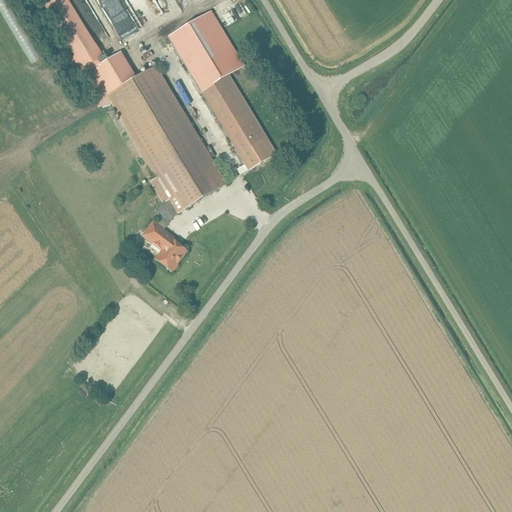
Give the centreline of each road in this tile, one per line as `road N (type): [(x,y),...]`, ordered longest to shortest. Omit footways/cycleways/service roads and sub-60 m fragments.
road 1 (unclassified): [(56,511),(281,211),(323,188),(355,155)]
road 2 (unclassified): [(511,412),(355,155)]
road 3 (unclassified): [(323,96),(409,37),(440,0)]
